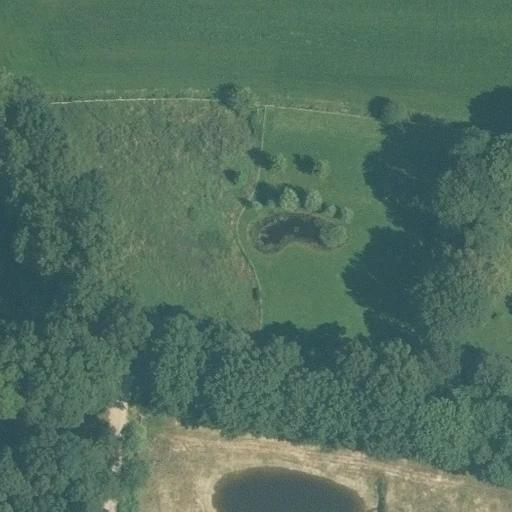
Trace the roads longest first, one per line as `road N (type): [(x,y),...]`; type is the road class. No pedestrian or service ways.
road 1 (unclassified): [(511,424),(150,366),(99,364),(0,385)]
road 2 (track): [(110,511),(119,364),(0,124)]
